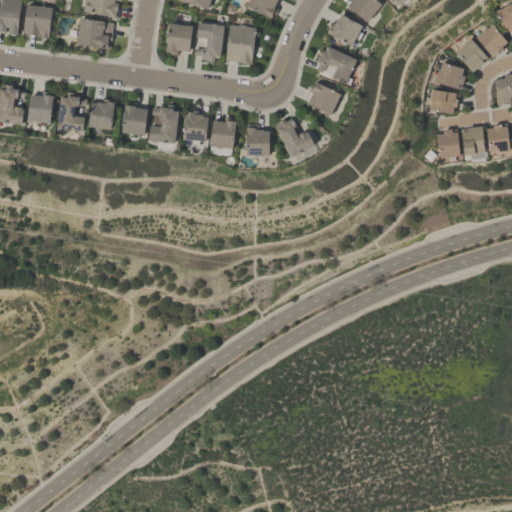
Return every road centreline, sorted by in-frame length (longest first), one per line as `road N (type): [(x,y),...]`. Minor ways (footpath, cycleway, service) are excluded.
road 1 (secondary): [(511,228),(387,267),(308,305),(233,349),(24,511)]
road 2 (secondary): [(58,511),(235,374),(326,319),(402,283),(511,249)]
road 3 (residential): [(286,70),(264,93),(0,58)]
